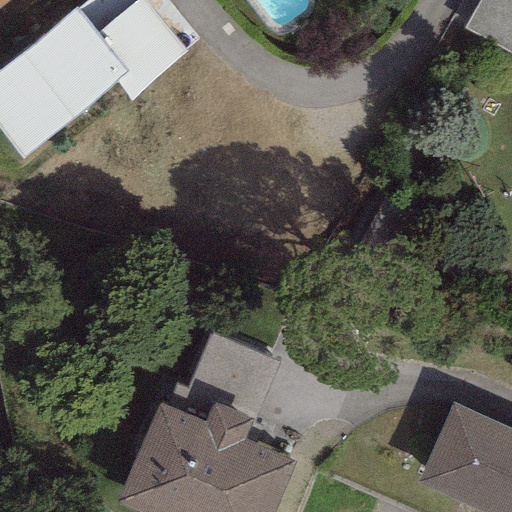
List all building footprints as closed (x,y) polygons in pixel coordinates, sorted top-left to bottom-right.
[(140,0),(133,0),(92,35),(125,74),(114,82),(128,99),(184,52),(140,0)] [(511,0),(476,0),(461,28),(511,56),(511,0)] [(92,35),(72,10),(0,68),(0,132),(21,158),(114,82),(125,74),(92,35)] [(251,420),(211,402),(202,423),(159,404),(116,503),(136,511),(274,511),(296,462),(242,439),(251,420)] [(511,511),(511,430),(450,403),(414,482),(480,511),(511,511)]
